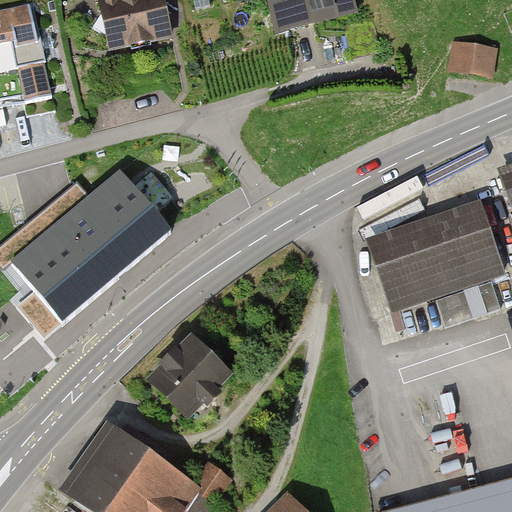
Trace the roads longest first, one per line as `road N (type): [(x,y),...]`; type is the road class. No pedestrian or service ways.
road 1 (residential): [(286,223),(210,114),(0,168)]
road 2 (secondary): [(0,501),(83,405),(242,249)]
road 3 (secondary): [(242,249),(123,331),(0,460)]
road 4 (secondary): [(286,223),(511,113)]
